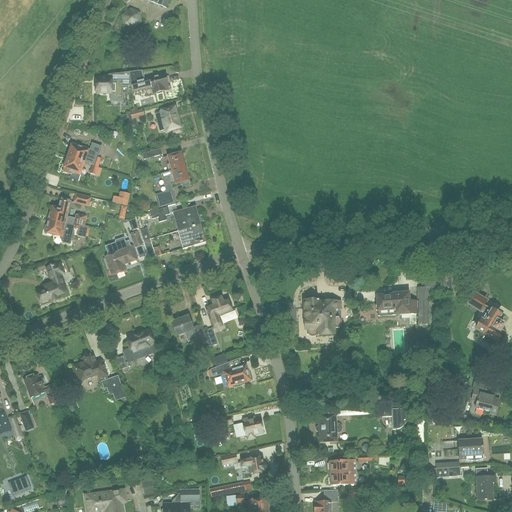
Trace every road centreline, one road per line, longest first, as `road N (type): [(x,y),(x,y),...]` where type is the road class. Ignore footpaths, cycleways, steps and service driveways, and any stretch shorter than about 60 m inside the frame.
road 1 (residential): [(0,269),(107,0)]
road 2 (unclassified): [(240,253),(511,233)]
road 3 (residential): [(294,511),(289,415),(240,253)]
road 4 (unclassified): [(240,253),(212,164),(191,0)]
road 5 (residential): [(0,340),(240,253)]
